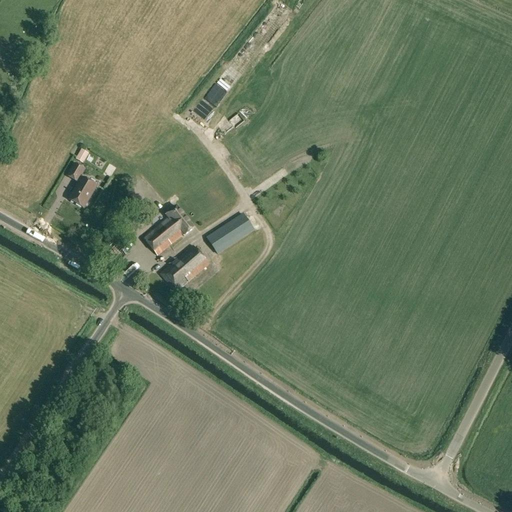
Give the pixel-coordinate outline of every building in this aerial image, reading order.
[(234,120),(238,128),(249,122),(244,114),(234,120)] [(207,149),(162,181),(176,201),(221,169),(207,149)] [(85,150),(81,159),(88,162),(92,153),(85,150)] [(68,177),(78,182),(85,170),(75,165),(68,177)] [(275,175),(267,178),(269,186),(278,184),(275,175)] [(82,178),(69,200),(83,208),(96,186),(82,178)] [(184,236),(194,228),(176,206),(166,215),(168,218),(143,238),(157,255),(183,235),(184,236)] [(218,255),(254,230),(243,213),(206,238),(218,255)] [(250,250),(268,240),(264,233),(246,243),(250,250)] [(114,268),(136,245),(124,235),(107,253),(102,257),(114,268)] [(110,246),(115,240),(111,235),(105,241),(110,246)] [(249,252),(254,258),(276,243),(272,237),(249,252)] [(175,294),(210,263),(194,245),(159,275),(175,294)] [(234,275),(206,296),(217,311),(246,289),(234,275)]
